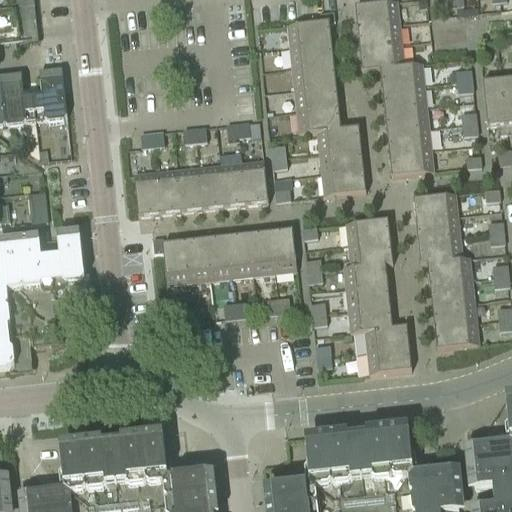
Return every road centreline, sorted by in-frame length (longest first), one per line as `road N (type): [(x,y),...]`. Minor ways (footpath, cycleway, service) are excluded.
road 1 (residential): [(229,421),(423,400),(511,374)]
road 2 (tertiary): [(118,377),(96,130)]
road 3 (residential): [(339,0),(353,106),(366,125),(374,211)]
road 4 (residential): [(96,130),(230,118),(222,52)]
road 5 (tertiary): [(0,405),(100,394),(118,377)]
road 6 (tertiary): [(96,130),(85,10)]
road 7 (residential): [(118,377),(229,421)]
